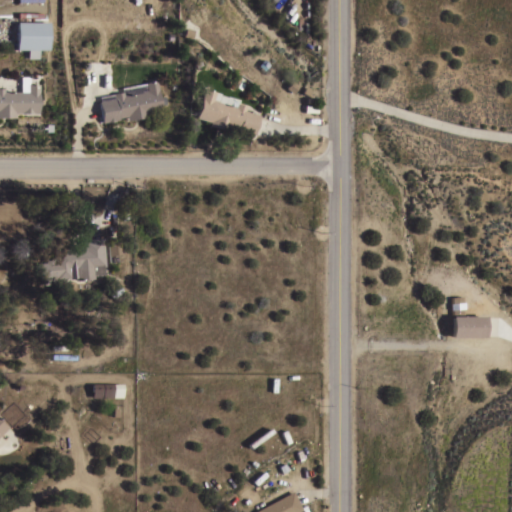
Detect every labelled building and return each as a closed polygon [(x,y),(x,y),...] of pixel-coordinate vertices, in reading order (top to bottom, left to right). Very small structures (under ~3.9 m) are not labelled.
[(37,59),(26,59),(26,49),(15,49),(15,21),(47,21),(47,49),(37,49),(37,59)] [(37,112),(14,112),(14,116),(0,116),(0,87),(7,87),(7,91),(19,91),(19,76),(28,76),(28,83),(37,83),(37,112)] [(97,101),(112,98),(111,92),(121,91),(122,95),(140,91),(140,90),(145,89),(144,82),(155,80),(157,89),(158,96),(163,95),(165,103),(159,104),(160,109),(145,112),(146,116),(126,119),(125,115),(117,117),(117,119),(113,120),(105,122),(105,121),(101,122),(97,101)] [(217,95),(224,97),(225,96),(228,97),(235,99),(235,102),(244,105),(242,110),(258,114),(252,135),(247,134),(239,132),(240,132),(235,130),(236,129),(227,126),(226,130),(207,124),(208,121),(194,117),(196,107),(191,105),(192,101),(197,103),(202,88),(213,91),(210,99),(215,100),(215,101),(216,101),(217,95)] [(104,265),(102,265),(103,273),(93,274),(93,278),(76,279),(75,276),(38,280),(37,262),(43,261),(43,257),(51,256),(50,249),(70,247),(70,245),(80,244),(80,238),(102,236),(104,265)] [(120,253),(120,260),(109,261),(109,254),(107,255),(106,238),(119,237),(121,253),(120,253)] [(449,309),(448,309),(448,302),(448,296),(460,295),(461,301),(462,301),(463,308),(461,308),(462,314),(449,315),(449,309)] [(483,315),(483,336),(449,336),(449,315),(483,315)] [(121,383),(121,396),(90,396),(90,383),(121,383)] [(251,511),(291,491),(299,506),(303,504),(308,511),(302,511),(301,509),(295,511),(251,511)]
